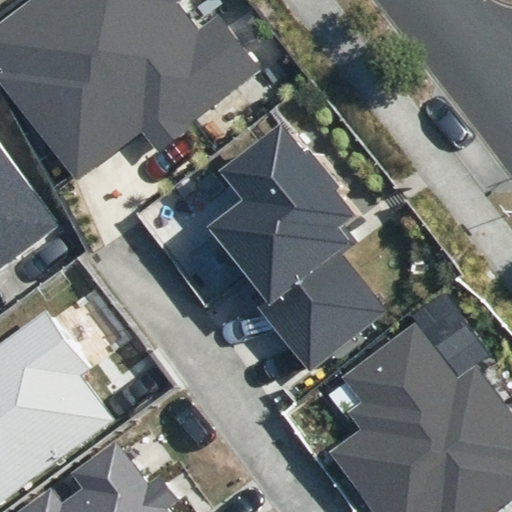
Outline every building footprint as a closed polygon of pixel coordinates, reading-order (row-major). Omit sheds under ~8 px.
[(184,0),(25,0),(0,20),(0,67),(4,72),(0,74),(0,82),(77,180),(143,129),(158,149),(261,69),(218,15),(199,30),(179,5),(184,0)] [(305,154),(281,123),(218,172),(240,201),(206,227),(265,303),(259,308),(310,373),(388,312),(342,254),(356,243),(347,231),(363,219),(309,151),(305,154)] [(0,268),(61,223),(0,142),(0,268)] [(91,366),(48,308),(0,343),(0,505),(114,422),(79,375),(91,366)] [(458,379),(415,324),(344,379),(361,401),(346,413),(358,428),(326,453),(372,511),(494,511),(511,498),(511,416),(473,367),(458,379)] [(168,511),(167,510),(179,500),(160,474),(150,481),(117,437),(68,473),(81,490),(63,504),(51,488),(19,511),(168,511)]
